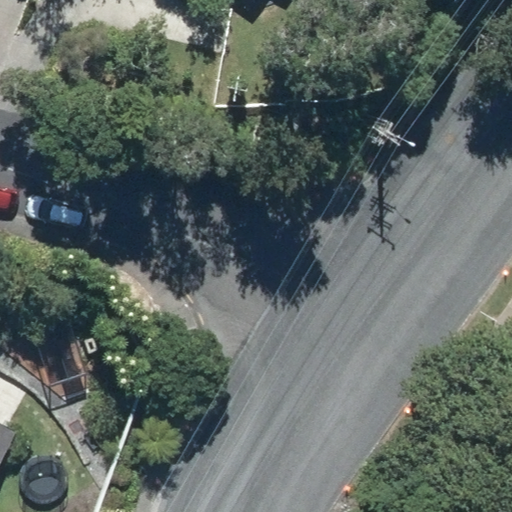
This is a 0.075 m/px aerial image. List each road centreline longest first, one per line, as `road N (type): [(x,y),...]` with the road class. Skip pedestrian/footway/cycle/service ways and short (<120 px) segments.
road 1 (residential): [(0,165),(298,282),(357,317)]
road 2 (secondary): [(511,105),(357,317)]
road 3 (secondary): [(357,317),(254,511)]
